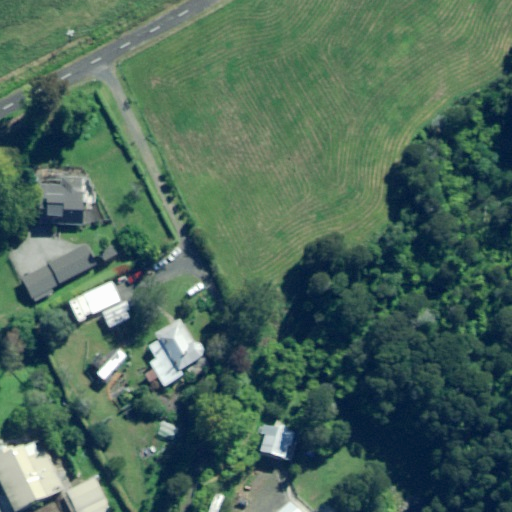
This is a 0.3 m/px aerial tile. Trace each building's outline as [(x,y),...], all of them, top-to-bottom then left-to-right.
[(81,229),(82,184),(61,184),(61,191),(40,191),(40,204),(46,204),(46,225),(63,225),(63,229),(81,229)] [(96,269),(85,248),(21,282),(34,306),(53,295),(52,292),(96,269)] [(120,304),(111,286),(83,299),(92,318),(120,304)] [(199,345),(194,349),(179,324),(155,339),(159,346),(148,352),(156,364),(150,368),(153,374),(144,380),(148,388),(158,382),(166,394),(185,382),(182,376),(208,359),(199,345)] [(95,351),(84,332),(77,336),(88,355),(95,351)] [(295,430),(267,424),(260,453),(286,458),(288,448),(291,448),(295,430)] [(22,442),(0,452),(0,487),(10,511),(14,511),(66,489),(47,450),(27,455),(22,442)] [(287,478),(287,471),(275,471),(274,494),(292,494),(293,478),(287,478)] [(96,477),(63,493),(72,511),(111,511),(114,511),(96,477)]
